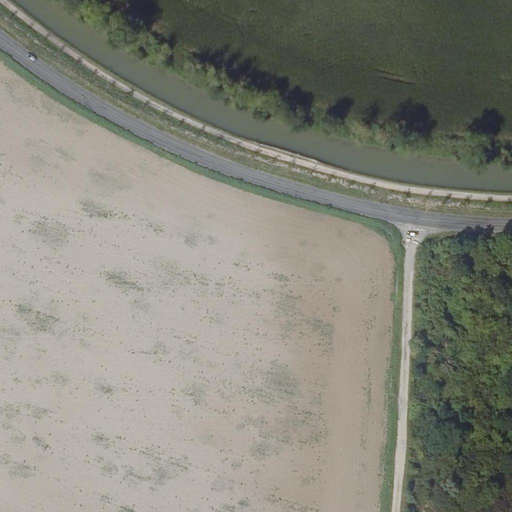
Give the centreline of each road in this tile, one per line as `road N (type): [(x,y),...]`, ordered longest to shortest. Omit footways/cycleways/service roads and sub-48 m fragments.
road 1 (tertiary): [(0,40),(159,142),(352,213),(511,224)]
road 2 (track): [(414,216),(395,511)]
